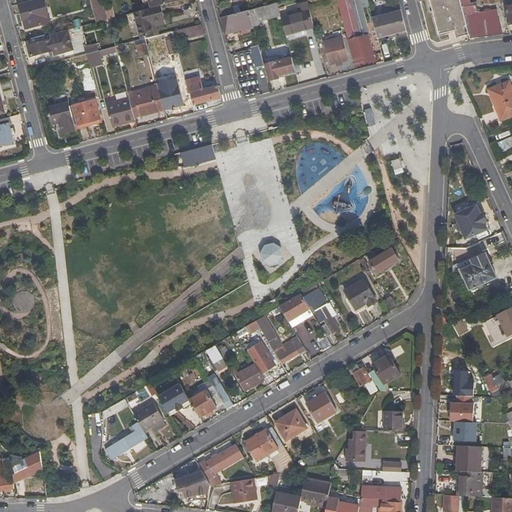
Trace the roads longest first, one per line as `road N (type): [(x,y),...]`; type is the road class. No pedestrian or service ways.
road 1 (residential): [(431,305),(84,508)]
road 2 (residential): [(431,305),(420,511)]
road 3 (tertiary): [(433,63),(237,114)]
road 4 (tertiary): [(237,114),(44,165)]
road 5 (residential): [(439,128),(431,305)]
road 6 (residential): [(1,0),(44,165)]
road 7 (residential): [(511,223),(467,126),(439,128)]
